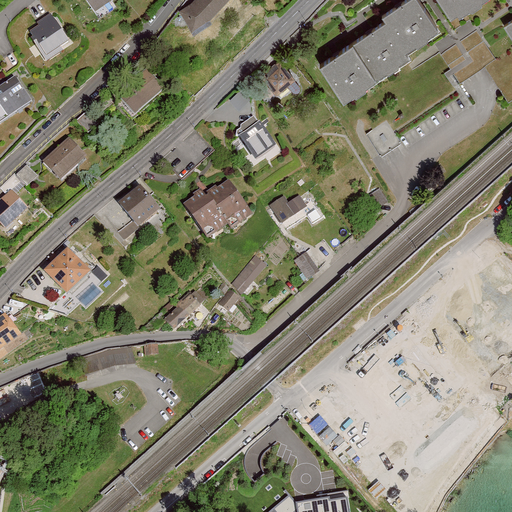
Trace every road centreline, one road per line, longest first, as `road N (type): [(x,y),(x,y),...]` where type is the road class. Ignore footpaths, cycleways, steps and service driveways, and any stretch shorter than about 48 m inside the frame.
road 1 (primary): [(310,0),(0,290)]
road 2 (residential): [(0,380),(93,345),(194,334),(243,344),(286,400)]
road 3 (residential): [(286,400),(511,203)]
road 4 (residential): [(171,0),(0,175)]
road 5 (residential): [(286,400),(158,511)]
